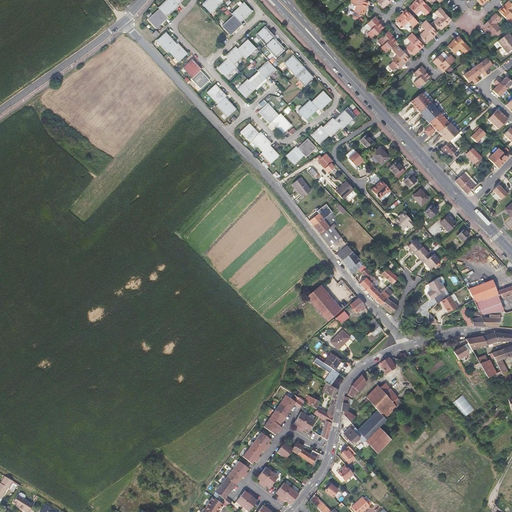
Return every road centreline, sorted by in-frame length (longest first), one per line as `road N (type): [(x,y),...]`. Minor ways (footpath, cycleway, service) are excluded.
road 1 (residential): [(400,346),(223,132)]
road 2 (residential): [(262,14),(334,89),(335,103),(282,142),(247,111)]
road 3 (residential): [(328,454),(280,435),(249,481),(283,511)]
road 4 (tertiary): [(0,110),(124,22)]
road 5 (residential): [(223,132),(124,22)]
road 6 (residential): [(328,454),(348,380),(400,346)]
road 7 (secondary): [(383,113),(466,205)]
